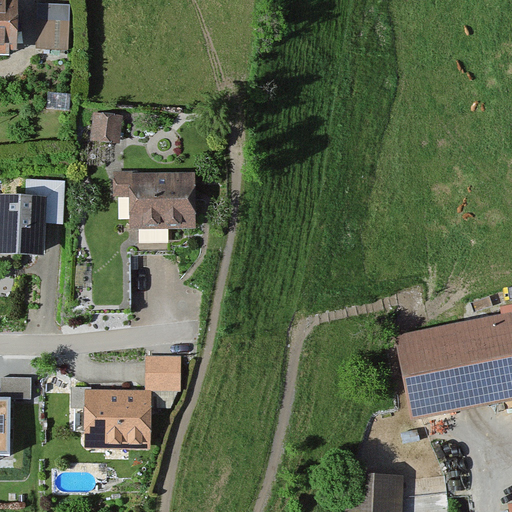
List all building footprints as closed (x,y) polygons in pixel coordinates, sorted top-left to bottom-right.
[(0,2),(0,55),(29,57),(30,3),(0,2)] [(74,53),(77,9),(44,7),(41,51),(74,53)] [(96,147),(126,148),(126,116),(97,116),(96,147)] [(213,175),(117,178),(118,203),(143,202),(144,236),(215,233),(213,175)] [(27,200),(1,199),(0,259),(53,259),(53,228),(66,228),(67,182),(27,181),(27,200)] [(511,316),(402,339),(419,420),(511,401),(511,316)] [(153,390),(192,390),(191,356),(153,356),(153,390)] [(0,396),(32,397),(32,375),(0,375),(0,396)] [(161,450),(161,393),(93,393),(93,450),(161,450)] [(11,403),(0,402),(0,460),(11,460),(11,403)] [(351,511),(406,511),(408,478),(353,475),(351,511)]
